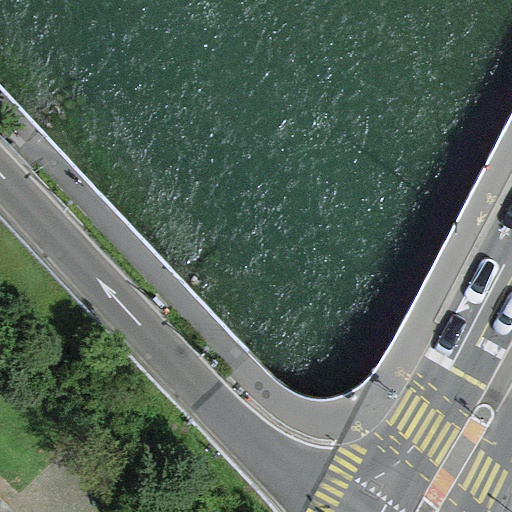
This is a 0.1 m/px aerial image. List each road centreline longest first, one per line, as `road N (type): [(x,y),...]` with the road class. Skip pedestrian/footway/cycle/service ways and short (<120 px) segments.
road 1 (motorway): [(355,511),(280,463),(192,383),(0,174)]
road 2 (motorway): [(200,511),(0,297)]
road 3 (unclassified): [(511,261),(375,511)]
road 4 (motorway): [(0,412),(93,511)]
